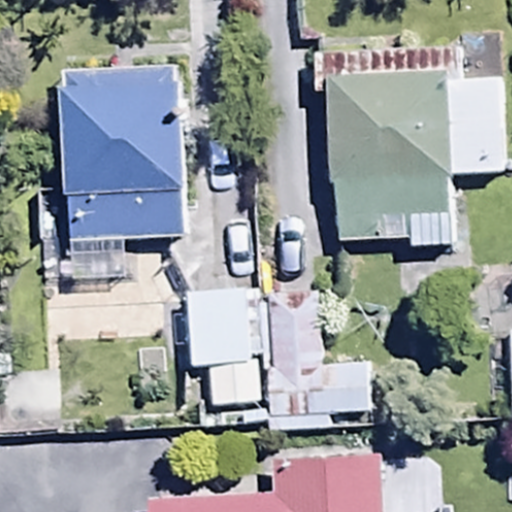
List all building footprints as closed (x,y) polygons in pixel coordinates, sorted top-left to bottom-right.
[(319,97),(330,96),(336,247),(408,244),(408,257),(453,255),(450,181),(503,179),(499,83),(463,84),(462,53),(318,58),(319,97)] [(180,64),(63,67),(77,286),(130,283),(129,250),(188,247),(180,64)] [(252,295),(188,298),(192,370),(256,366),(252,295)] [(316,298),(271,299),(274,366),(268,367),(270,412),(244,414),(245,429),(269,428),(270,438),(325,435),(325,418),(370,416),(368,370),(319,372),(316,298)] [(382,511),(379,463),(272,469),(273,497),(145,504),(145,511),(382,511)]
